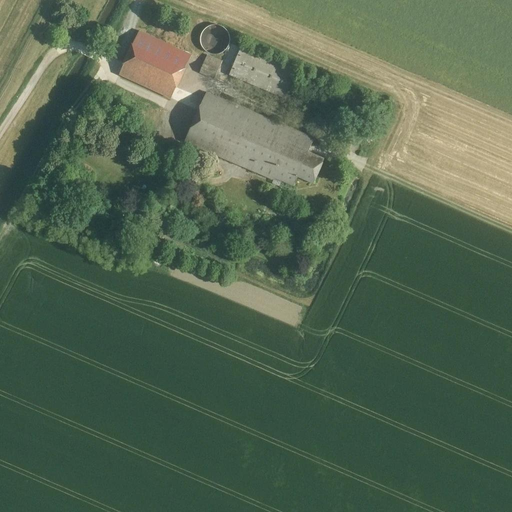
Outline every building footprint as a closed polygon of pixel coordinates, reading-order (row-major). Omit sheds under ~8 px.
[(202,37),(203,44),(206,49),(212,53),(218,55),(224,53),(229,49),(233,44),(233,37),(231,31),(227,26),(221,24),(215,24),(209,26),(204,31),(202,37)] [(192,55),(140,32),(122,75),(174,98),(192,55)] [(297,72),(242,49),(232,74),(287,96),(297,72)] [(226,63),(211,57),(204,73),(219,79),(226,63)] [(300,173),(310,150),(315,137),(207,92),(186,142),(275,179),(276,175),(296,183),(300,173)] [(323,183),(333,160),(310,150),(300,173),(323,183)]
